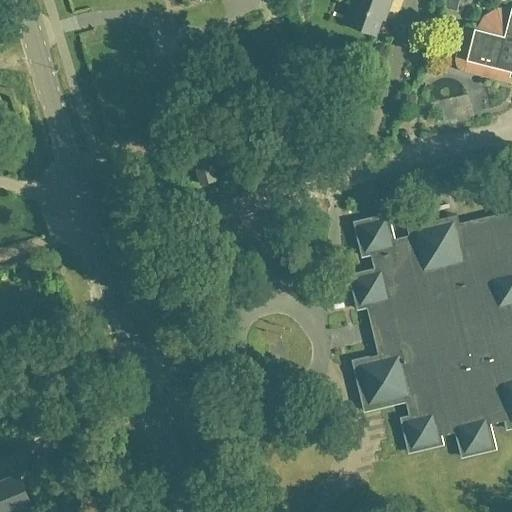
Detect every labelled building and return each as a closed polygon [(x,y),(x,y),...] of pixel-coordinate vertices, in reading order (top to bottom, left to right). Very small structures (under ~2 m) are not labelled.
[(355,0),(347,24),(376,35),(382,20),(384,21),(392,0),(355,0)] [(511,8),(498,8),(485,16),(479,31),(463,27),(455,58),(455,64),(456,69),(462,72),(509,84),(511,78),(511,8)] [(208,150),(193,154),(202,185),(216,181),(208,150)] [(388,215),(353,223),(362,260),(370,258),(373,271),(349,277),(357,311),(366,309),(378,356),(352,362),(365,413),(405,403),(409,417),(401,419),(409,454),(444,446),(442,437),(456,434),(462,459),(497,451),(491,426),(505,423),(507,431),(511,429),(511,211),(460,224),(458,216),(406,228),(408,237),(394,240),(388,215)] [(0,482),(0,511),(17,511),(31,506),(18,475),(0,482)]
